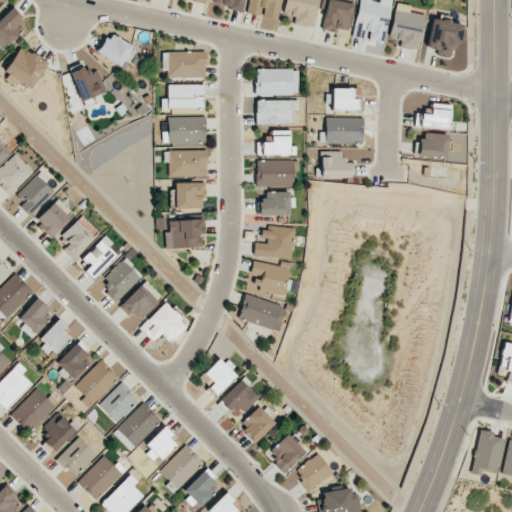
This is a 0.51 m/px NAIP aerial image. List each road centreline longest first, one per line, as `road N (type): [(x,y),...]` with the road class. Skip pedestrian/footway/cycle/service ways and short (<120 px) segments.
road 1 (tertiary): [(422,511),(461,400),(491,255),(493,0)]
road 2 (residential): [(511,97),(57,0)]
road 3 (residential): [(0,227),(275,511)]
road 4 (residential): [(226,35),(229,226),(222,279),(201,333),(160,386)]
